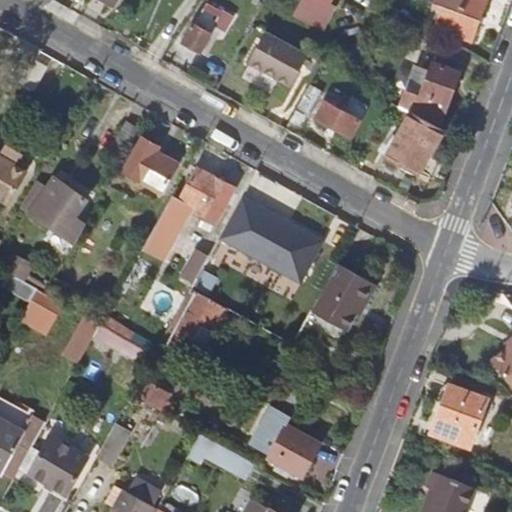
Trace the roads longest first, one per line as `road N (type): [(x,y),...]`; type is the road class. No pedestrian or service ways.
road 1 (residential): [(0,0),(445,248)]
road 2 (residential): [(348,511),(445,248)]
road 3 (residential): [(445,248),(511,72)]
